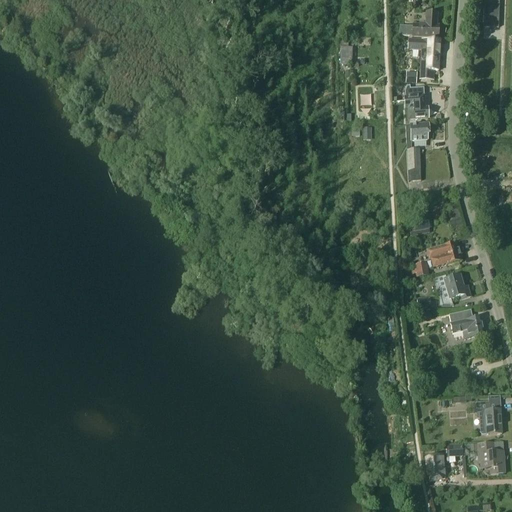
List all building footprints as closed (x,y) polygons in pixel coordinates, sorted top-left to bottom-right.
[(499,29),(499,0),(484,0),(483,29),(499,29)] [(426,14),(425,27),(413,26),(413,37),(438,38),(439,27),(437,27),(437,15),(426,14)] [(403,37),(411,37),(412,26),(404,26),(404,27),(399,27),(399,36),(403,36),(403,37)] [(408,51),(421,52),(420,71),(419,81),(433,82),(433,72),(439,72),(440,42),(422,41),(408,40),(408,51)] [(339,49),(339,66),(352,66),(352,49),(339,49)] [(406,83),(415,84),(416,74),(406,73),(406,83)] [(405,99),(404,99),(404,110),(408,110),(409,121),(429,120),(428,109),(425,110),(425,98),(424,98),(424,90),(410,90),(410,88),(407,88),(404,92),(405,99)] [(406,141),(411,141),(411,143),(428,142),(427,137),(429,137),(429,125),(406,126),(406,141)] [(421,171),(419,151),(407,152),(409,172),(421,171)] [(425,195),(417,196),(418,206),(426,205),(425,195)] [(459,220),(458,207),(448,208),(450,226),(456,225),(456,220),(459,220)] [(429,231),(427,219),(408,222),(410,236),(422,234),(422,233),(429,231)] [(456,245),(441,249),(426,253),(428,262),(430,262),(443,258),(443,259),(459,254),(456,245)] [(432,272),(446,268),(462,263),(459,254),(443,259),(443,258),(430,262),(432,272)] [(416,279),(429,278),(427,264),(412,267),(412,275),(415,275),(416,279)] [(444,282),(445,287),(440,288),(440,307),(451,307),(450,302),(461,298),(462,301),(470,299),(467,288),(464,289),(460,277),(444,282)] [(430,301),(417,301),(417,312),(430,312),(430,301)] [(465,340),(474,338),(474,341),(477,343),(481,342),(482,340),(481,336),(483,336),(480,319),(473,321),(471,312),(449,317),(451,326),(453,335),(463,332),(465,340)] [(486,419),(486,428),(482,428),(480,430),(480,434),(482,436),(487,435),(487,436),(502,436),(500,412),(499,412),(499,403),(476,405),(477,420),(486,419)] [(480,471),(490,470),(491,476),(504,475),(503,453),(493,454),(492,445),(477,446),(478,462),(480,462),(480,471)] [(463,457),(463,446),(446,447),(447,458),(463,457)] [(443,455),(425,458),(428,480),(446,477),(443,455)]
